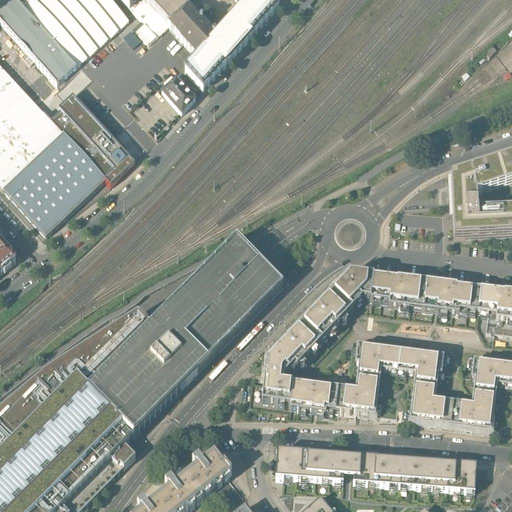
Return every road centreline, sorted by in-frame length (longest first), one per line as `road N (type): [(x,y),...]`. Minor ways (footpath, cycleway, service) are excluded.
road 1 (residential): [(41,264),(132,195),(309,0)]
road 2 (residential): [(257,436),(511,456)]
road 3 (unclassified): [(337,250),(185,416)]
road 4 (unclassified): [(511,141),(419,177),(365,219)]
road 5 (residential): [(365,248),(511,270)]
road 6 (unclassified): [(185,416),(110,511)]
